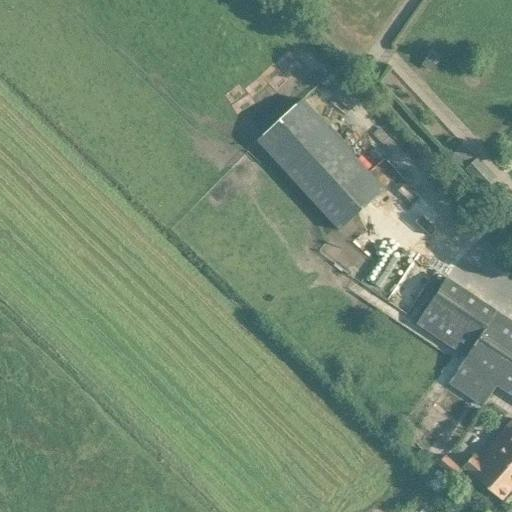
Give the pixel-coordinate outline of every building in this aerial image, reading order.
[(258,141),(340,231),(386,189),(304,99),(258,141)] [(495,180),(487,171),(490,168),(480,157),(476,160),(465,170),(476,182),(484,190),(495,180)] [(434,203),(426,212),(444,229),(453,221),(434,203)] [(498,385),(511,394),(511,321),(447,278),(417,323),(467,356),(449,383),(484,406),(498,385)] [(277,308),(271,322),(286,329),(292,314),(277,308)] [(511,425),(482,461),(476,455),(465,467),(503,500),(511,489),(511,425)] [(446,456),(439,464),(447,471),(455,462),(446,456)] [(430,477),(426,482),(427,483),(439,495),(452,480),(438,468),(430,477)]
